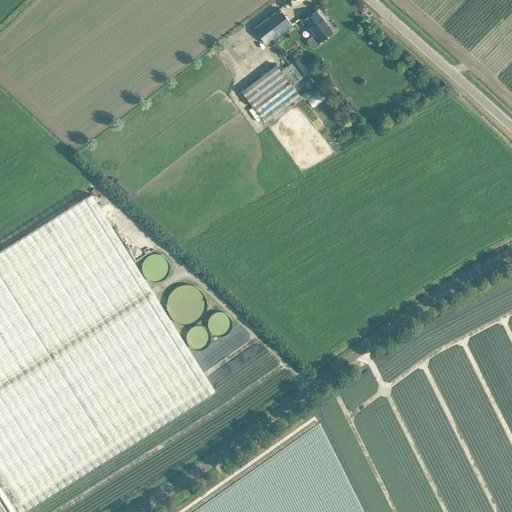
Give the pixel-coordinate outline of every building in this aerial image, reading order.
[(280,8),(272,14),(255,28),(267,44),(292,24),(280,8)] [(319,41),(324,37),(332,31),(323,18),(325,17),(319,9),(311,15),(301,22),(311,36),(308,39),(307,42),(311,47),(315,48),(320,43),(319,41)] [(242,90),(241,90),(264,122),(300,95),(292,85),(303,77),(309,72),(308,72),(303,65),(302,66),(296,58),(293,60),(280,70),(276,64),(242,90)] [(95,155),(108,149),(104,138),(90,144),(95,155)] [(0,511),(19,511),(214,389),(91,194),(0,250),(0,511)]
